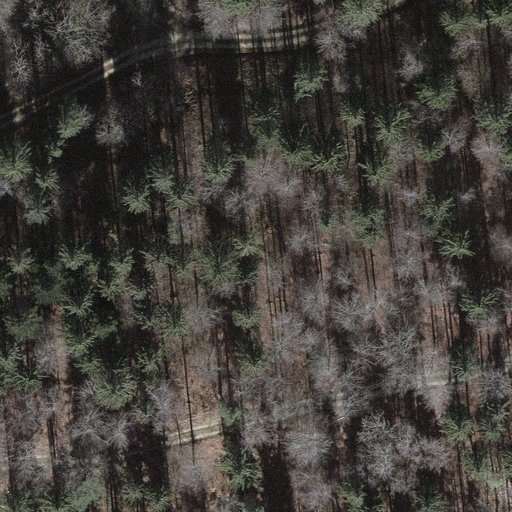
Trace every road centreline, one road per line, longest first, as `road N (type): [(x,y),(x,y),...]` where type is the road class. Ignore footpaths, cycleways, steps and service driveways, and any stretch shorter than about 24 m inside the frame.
road 1 (track): [(0,458),(126,448),(511,355)]
road 2 (track): [(0,114),(178,34),(249,36),(363,14),(391,0)]
